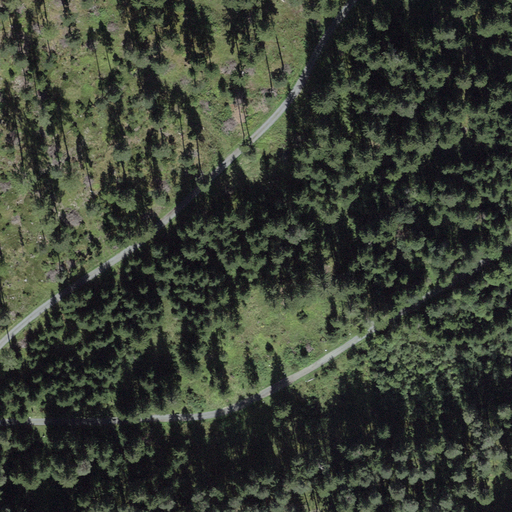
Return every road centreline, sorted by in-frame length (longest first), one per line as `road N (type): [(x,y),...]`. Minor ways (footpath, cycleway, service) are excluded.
road 1 (track): [(511,243),(253,398),(209,413),(0,422)]
road 2 (track): [(352,0),(293,95),(168,222),(0,343)]
